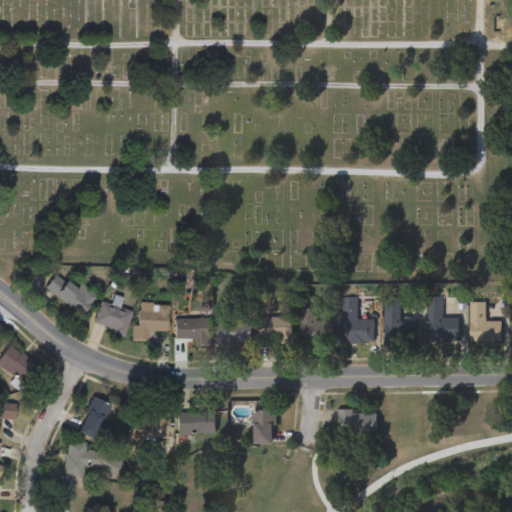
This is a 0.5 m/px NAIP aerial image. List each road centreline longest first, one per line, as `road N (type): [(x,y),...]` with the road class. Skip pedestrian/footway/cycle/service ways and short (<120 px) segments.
road 1 (tertiary): [(0,294),(80,353),(147,377),(511,375)]
road 2 (residential): [(80,353),(35,442),(26,511)]
